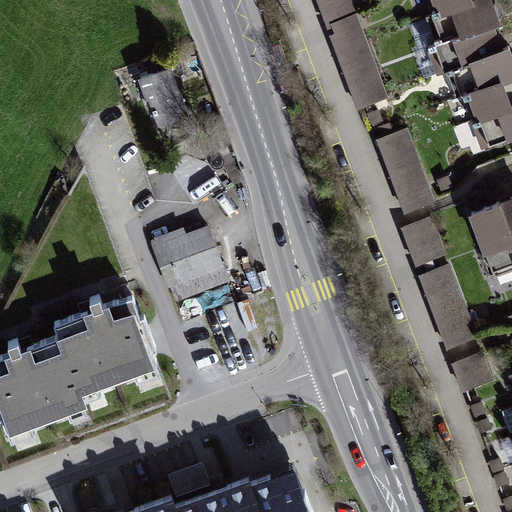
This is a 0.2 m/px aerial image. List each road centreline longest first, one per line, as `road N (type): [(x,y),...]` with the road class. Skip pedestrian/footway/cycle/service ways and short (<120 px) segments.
road 1 (secondary): [(217,0),(343,365)]
road 2 (residential): [(0,493),(343,365)]
road 3 (unknown): [(217,412),(133,225)]
road 4 (secondary): [(343,365),(397,511)]
